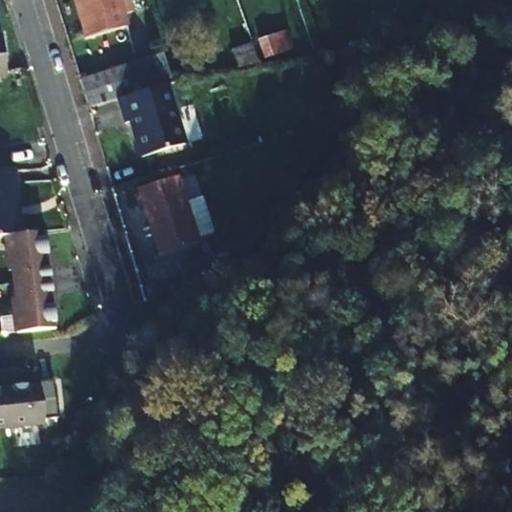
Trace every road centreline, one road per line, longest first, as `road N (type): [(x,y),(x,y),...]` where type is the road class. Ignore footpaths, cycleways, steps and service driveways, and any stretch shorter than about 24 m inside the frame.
road 1 (residential): [(26,0),(130,340)]
road 2 (residential): [(0,354),(130,340)]
